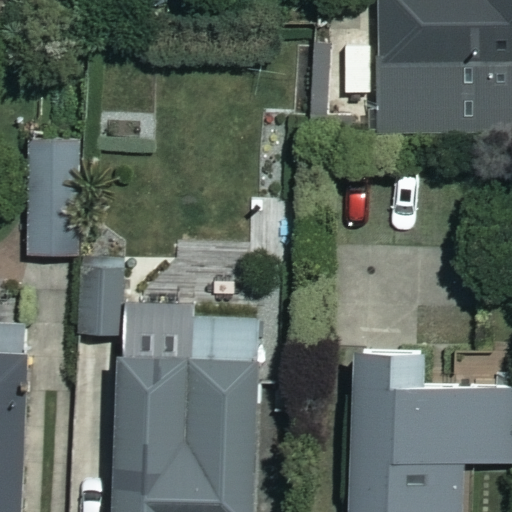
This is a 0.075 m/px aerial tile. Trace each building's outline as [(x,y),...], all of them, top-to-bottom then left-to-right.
[(511,0),(378,0),(376,128),(511,130),(511,0)] [(82,254),(81,143),(30,143),(32,255),(82,254)] [(140,266),(80,266),(81,332),(140,332),(140,266)] [(257,511),(264,316),(193,314),(192,351),(121,348),(115,511),(257,511)] [(27,511),(25,321),(0,321),(0,511),(27,511)] [(424,353),(358,351),(351,511),(463,511),(466,461),(511,463),(511,388),(423,385),(424,353)]
